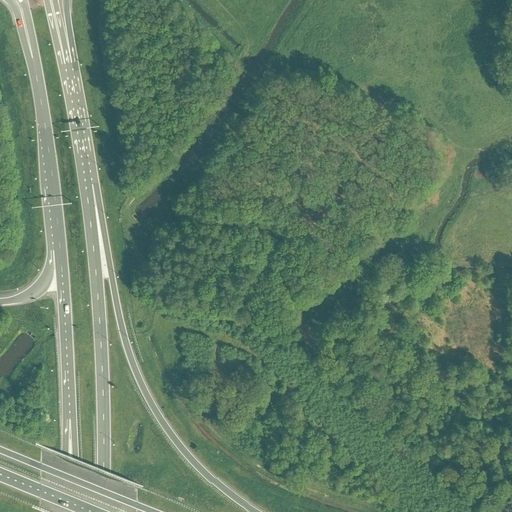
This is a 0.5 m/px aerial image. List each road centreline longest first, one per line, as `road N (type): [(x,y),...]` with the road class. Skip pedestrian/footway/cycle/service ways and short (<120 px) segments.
road 1 (trunk): [(255,511),(188,457),(146,396),(121,328),(89,188)]
road 2 (primary): [(102,508),(89,188)]
road 3 (primary): [(58,240),(69,420)]
road 4 (primary): [(33,62),(58,240)]
road 5 (trunk): [(153,511),(0,449)]
road 6 (primary): [(89,188),(69,68)]
